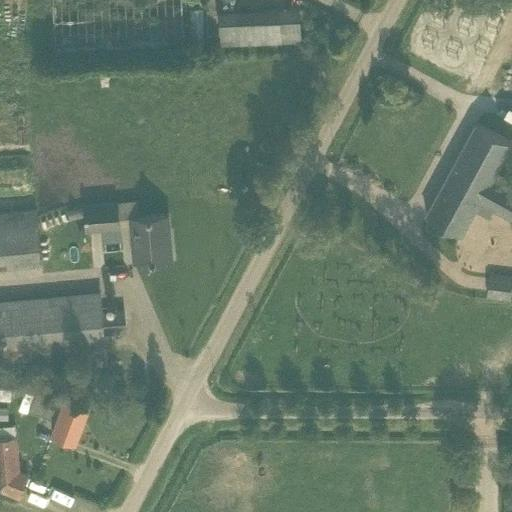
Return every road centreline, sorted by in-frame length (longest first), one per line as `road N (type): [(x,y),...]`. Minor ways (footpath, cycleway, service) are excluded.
road 1 (unclassified): [(185,409),(398,0)]
road 2 (unclassified): [(185,409),(511,412)]
